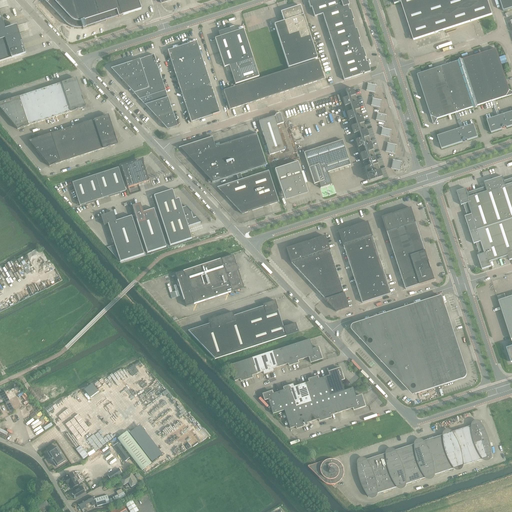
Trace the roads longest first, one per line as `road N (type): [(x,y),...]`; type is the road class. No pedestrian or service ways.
road 1 (unclassified): [(160,151),(386,72)]
road 2 (unclassified): [(419,174),(237,235)]
road 3 (unclassified): [(245,243),(423,183)]
road 4 (unclassified): [(325,329),(455,286)]
road 5 (unclassified): [(76,61),(160,151)]
